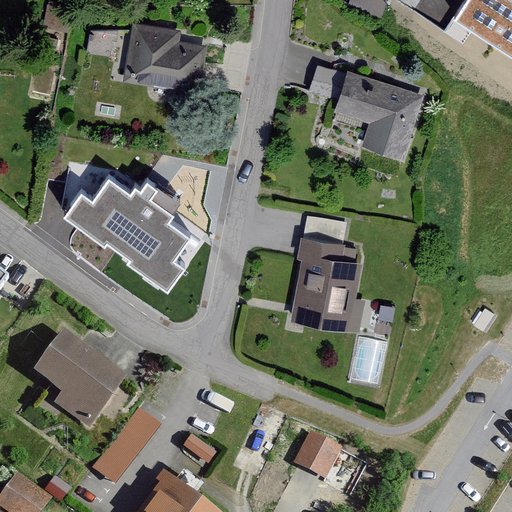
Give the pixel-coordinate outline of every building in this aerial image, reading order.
[(350,0),(350,2),(384,11),(386,0),(350,0)] [(511,0),(469,0),(456,21),(511,59),(511,0)] [(214,41),(136,29),(127,86),(206,98),(214,41)] [(417,84),(337,54),(315,112),(396,141),(417,84)] [(194,234),(109,175),(94,197),(84,190),(64,219),(168,291),(185,266),(176,260),(194,234)] [(378,237),(307,227),(295,312),(366,322),(378,237)] [(120,374),(64,328),(25,377),(81,422),(120,374)] [(93,463),(115,481),(163,422),(141,404),(93,463)] [(340,447),(313,433),(298,461),(325,475),(340,447)] [(237,511),(167,454),(119,511),(237,511)] [(49,511),(58,500),(20,472),(0,500),(0,507),(6,511),(49,511)]
